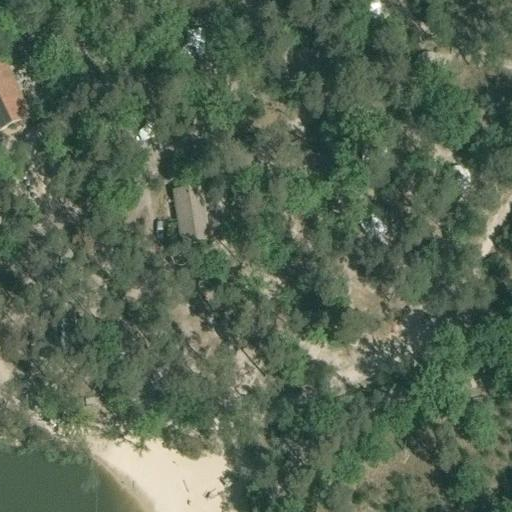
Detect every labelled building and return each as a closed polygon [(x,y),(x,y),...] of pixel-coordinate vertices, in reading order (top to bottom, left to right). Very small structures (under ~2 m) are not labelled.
[(430,85),(448,72),(433,51),(414,65),(430,85)] [(0,132),(24,122),(1,70),(0,70),(0,132)] [(95,179),(91,140),(52,144),(56,183),(95,179)] [(230,149),(246,202),(276,193),(259,140),(230,149)] [(202,190),(173,194),(180,248),(209,244),(202,190)] [(55,305),(55,323),(41,323),(43,356),(73,355),(71,323),(70,305),(55,305)]
